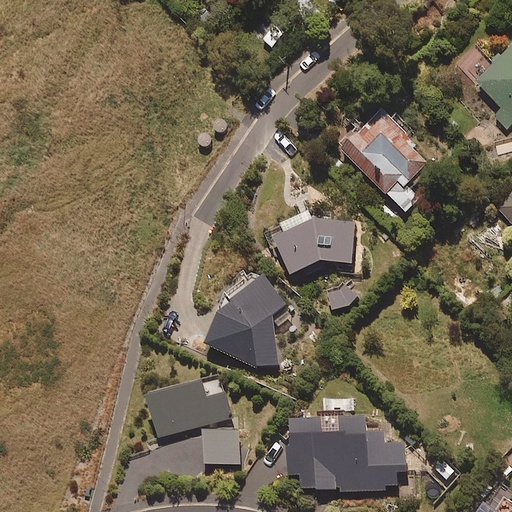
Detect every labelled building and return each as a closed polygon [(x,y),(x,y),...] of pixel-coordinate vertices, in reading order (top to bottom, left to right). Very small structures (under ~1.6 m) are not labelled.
[(511,45),(476,78),(502,107),(494,114),(508,129),(511,125),(511,45)] [(381,109),(340,148),(386,195),(399,182),(402,185),(429,159),(381,109)] [(511,190),(497,207),(511,221),(511,190)] [(311,217),(272,235),(289,273),(321,259),(353,263),(357,220),(311,217)] [(470,233),(457,219),(443,232),(455,246),(470,233)] [(460,257),(444,272),(470,301),(486,286),(460,257)] [(287,302),(263,272),(215,312),(204,342),(258,369),(280,366),(271,315),(287,302)] [(355,302),(349,285),(328,293),(335,310),(355,302)] [(219,375),(145,392),(156,436),(229,419),(219,375)] [(382,428),(366,429),(366,415),(288,417),(290,474),(301,474),(301,489),(338,488),(338,491),(368,490),(386,490),(386,485),(398,484),(398,472),(406,472),(405,442),(382,442),(382,428)] [(238,428),(204,429),(205,465),(240,463),(238,428)] [(458,475),(442,460),(427,477),(443,492),(458,475)] [(500,511),(484,500),(475,511),(500,511)]
